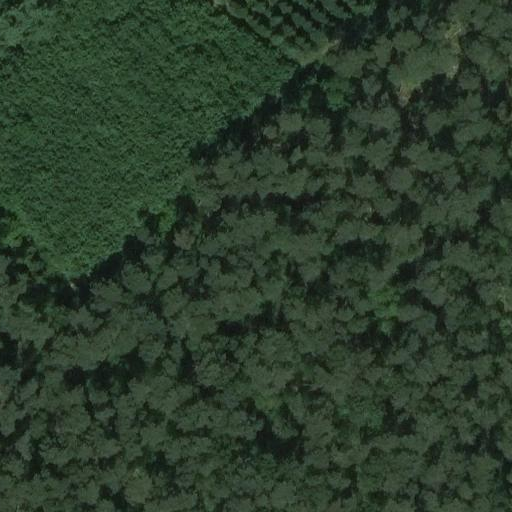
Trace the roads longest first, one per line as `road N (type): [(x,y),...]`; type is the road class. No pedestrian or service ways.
road 1 (track): [(401,0),(0,399)]
road 2 (track): [(178,0),(290,106)]
